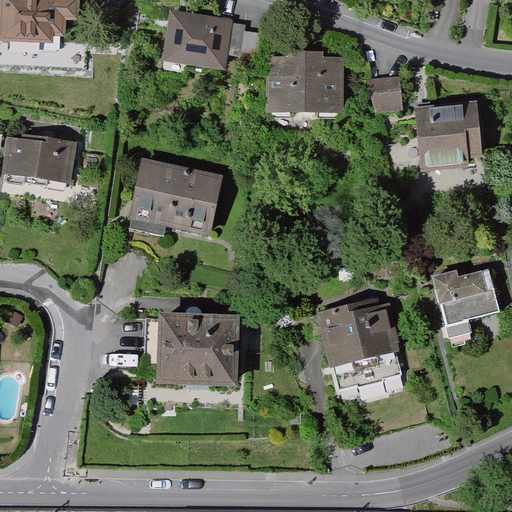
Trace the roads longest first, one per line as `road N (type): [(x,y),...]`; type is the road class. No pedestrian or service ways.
road 1 (residential): [(46,494),(389,492),(425,485),(511,445)]
road 2 (residential): [(0,276),(50,290),(73,320),(46,494)]
road 3 (residential): [(511,64),(416,47),(283,0)]
